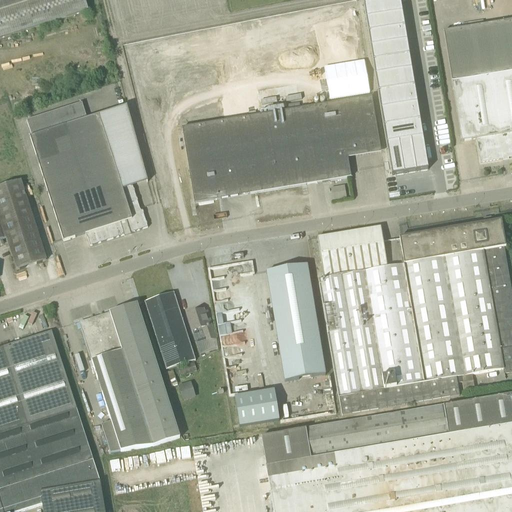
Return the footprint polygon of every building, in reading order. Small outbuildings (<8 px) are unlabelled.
[(0,0),(0,41),(88,13),(83,0),(0,0)] [(402,14),(399,0),(398,0),(363,6),(366,21),(402,15),(402,14)] [(405,28),(402,15),(366,21),(368,35),(405,29),(405,28)] [(476,140),(480,164),(511,158),(511,21),(443,33),(452,83),(461,143),(476,140)] [(407,42),(405,29),(368,35),(371,49),(407,43),(407,42)] [(409,56),(407,43),(371,49),(373,63),(409,57),(409,56)] [(424,49),(435,102),(444,100),(433,47),(424,49)] [(412,70),(409,57),(373,63),(375,77),(412,71),(412,70)] [(414,84),(412,71),(375,77),(378,94),(415,88),(414,84)] [(416,99),(415,88),(378,94),(381,111),(417,105),(416,99)] [(279,190),(351,179),(347,154),(380,148),(372,98),(267,115),(279,190)] [(90,247),(148,229),(142,212),(141,213),(133,188),(119,192),(98,117),(87,120),(82,104),(26,121),(32,138),(30,138),(63,242),(86,235),(90,247)] [(417,105),(381,111),(384,128),(420,122),(419,113),(417,105)] [(194,204),(251,195),(279,190),(267,115),(182,129),(194,204)] [(421,127),(420,122),(384,128),(387,147),(399,145),(411,143),(423,141),(421,127)] [(428,171),(423,141),(411,143),(416,173),(428,171)] [(416,173),(411,143),(399,145),(404,175),(416,173)] [(404,175),(399,145),(387,147),(392,177),(404,175)] [(477,152),(469,153),(471,177),(479,177),(477,152)] [(0,188),(0,220),(6,239),(16,271),(37,264),(36,259),(43,257),(44,262),(46,262),(20,182),(0,188)] [(333,200),(346,198),(344,186),(331,188),(333,200)] [(499,350),(511,347),(511,300),(503,249),(506,248),(501,221),(399,239),(403,266),(387,269),(324,279),(318,280),(320,292),(337,399),(338,399),(342,417),(459,397),(457,385),(462,384),(464,393),(474,391),(472,376),(503,371),(499,350)] [(376,244),(383,243),(381,229),(374,230),(376,244)] [(387,269),(383,243),(376,244),(374,230),(317,239),(324,279),(387,269)] [(307,266),(267,273),(285,382),(325,376),(307,266)] [(194,362),(174,294),(144,303),(166,371),(194,362)] [(152,448),(180,439),(149,344),(137,305),(79,324),(92,363),(111,424),(102,426),(111,455),(152,448)] [(215,339),(208,317),(205,318),(203,311),(187,316),(192,333),(201,330),(205,342),(215,339)] [(0,511),(24,511),(42,506),(40,493),(100,483),(76,410),(55,344),(51,333),(0,349),(0,511)] [(511,373),(511,347),(499,350),(503,371),(504,375),(511,373)] [(195,399),(191,383),(178,387),(183,402),(195,399)] [(234,399),(239,429),(279,422),(274,392),(234,399)] [(273,511),(511,511),(511,395),(261,438),(273,511)] [(104,511),(100,483),(40,493),(42,506),(42,511),(104,511)]
